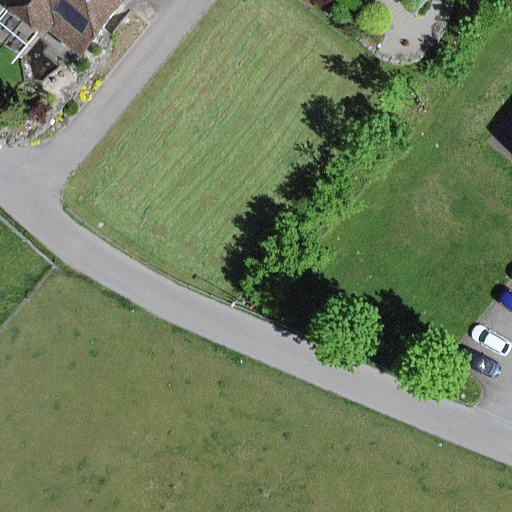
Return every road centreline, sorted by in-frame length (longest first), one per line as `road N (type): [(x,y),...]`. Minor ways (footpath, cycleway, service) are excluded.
road 1 (residential): [(23,205),(99,269),(197,324),(511,451)]
road 2 (residential): [(23,205),(194,0)]
